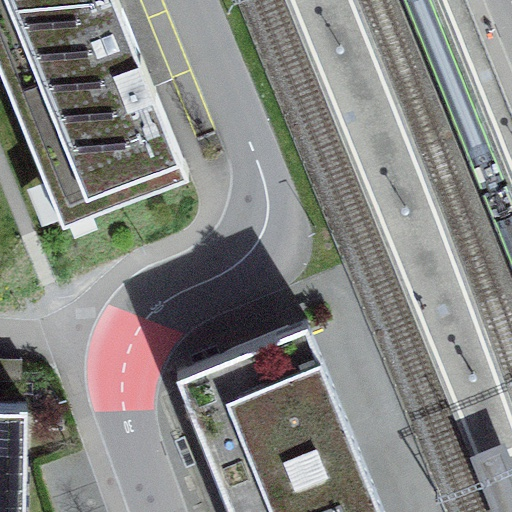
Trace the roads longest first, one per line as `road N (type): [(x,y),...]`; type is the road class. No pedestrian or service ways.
road 1 (residential): [(129,346),(157,308),(261,240),(268,198),(257,164)]
road 2 (residential): [(198,0),(257,164)]
road 3 (residential): [(159,511),(123,407),(129,346)]
road 4 (residential): [(0,338),(129,346)]
